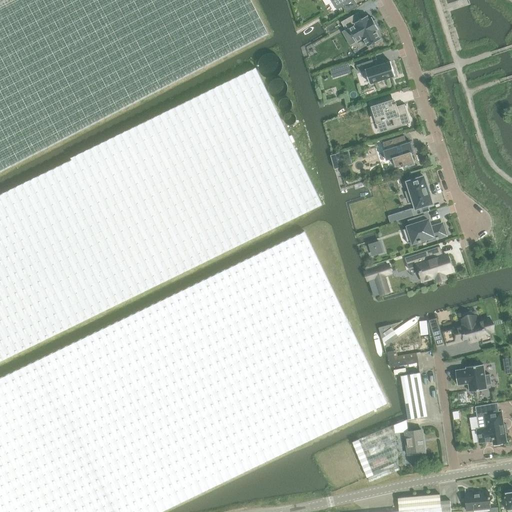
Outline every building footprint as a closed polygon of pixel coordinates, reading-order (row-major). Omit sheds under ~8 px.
[(0,0),(0,172),(38,152),(268,34),(250,0),(0,0)] [(331,0),(337,9),(342,6),(346,13),(358,6),(354,0),(331,0)] [(356,13),(341,22),(346,31),(349,29),(351,34),(352,37),(353,36),(356,42),(356,41),(363,38),(367,46),(367,47),(373,43),(373,44),(375,43),(375,42),(381,39),(381,38),(380,39),(375,30),(378,29),(378,30),(378,29),(371,17),(371,18),(369,19),(367,16),(368,16),(367,15),(362,19),(361,18),(360,19),(356,13)] [(284,70),(284,69),(284,67),(283,65),(282,63),(280,61),(277,59),(274,58),(272,58),(268,59),(266,60),(264,62),(262,65),(261,67),(261,70),(262,74),(263,75),(264,77),(268,80),(270,81),(272,81),(274,81),(277,80),(280,78),(282,76),(283,74),(284,72),(284,70)] [(372,60),(356,65),(358,72),(366,69),(371,84),(395,75),(390,61),(374,67),(372,60)] [(348,63),(330,69),(333,78),(351,72),(348,63)] [(0,361),(323,205),(256,68),(71,157),(72,159),(0,194),(0,361)] [(294,94),(294,93),(294,89),(292,86),(288,83),(286,82),(284,82),(281,82),(279,83),(275,85),(273,88),(272,91),(271,93),(271,95),(272,97),(273,99),(274,101),(278,104),(280,105),(283,105),(287,104),(289,103),(291,102),(293,98),(294,96),(294,94)] [(391,95),(374,101),(376,106),(373,107),(377,122),(383,120),(383,121),(386,120),(385,119),(393,117),(395,125),(395,126),(407,122),(409,127),(410,127),(403,107),(406,106),(406,105),(396,108),(394,104),(396,103),(396,102),(394,103),(391,95)] [(404,135),(383,142),(385,149),(383,150),(386,160),(393,158),(396,167),(401,165),(402,165),(403,168),(415,165),(411,152),(414,151),(410,141),(406,143),(404,135)] [(349,150),(330,155),(334,169),(352,164),(349,150)] [(410,191),(406,192),(408,200),(412,199),(415,208),(411,209),(413,215),(430,210),(428,204),(432,203),(424,176),(420,177),(420,175),(409,179),(410,181),(407,182),(410,191)] [(423,214),(407,219),(409,225),(407,226),(413,242),(418,240),(418,241),(421,240),(421,239),(427,237),(428,240),(436,237),(436,238),(439,237),(438,237),(444,235),(444,233),(445,232),(443,225),(441,225),(441,224),(430,227),(428,219),(426,220),(423,214)] [(203,281),(0,378),(0,511),(160,511),(297,447),(388,403),(305,231),(203,281)] [(371,255),(384,253),(382,240),(369,242),(371,255)] [(440,246),(405,257),(409,269),(419,266),(423,280),(435,276),(437,280),(445,278),(443,274),(452,271),(449,262),(445,263),(440,248),(440,246)] [(389,262),(381,265),(385,276),(393,273),(389,262)] [(386,276),(374,280),(379,296),(391,293),(386,276)] [(483,342),(491,340),(489,332),(492,331),(492,330),(492,329),(489,318),(477,321),(476,316),(464,319),(462,320),(464,325),(447,329),(447,331),(442,333),(445,343),(455,341),(455,342),(456,341),(456,340),(462,339),(462,340),(467,338),(468,342),(482,338),(483,342)] [(393,330),(397,336),(418,322),(420,317),(414,317),(393,330)] [(468,343),(469,350),(479,348),(478,341),(468,343)] [(396,350),(388,351),(390,367),(418,362),(417,353),(397,356),(396,350)] [(484,365),(465,367),(466,369),(455,370),(457,386),(468,384),(469,392),(487,389),(484,365)] [(408,419),(427,416),(420,373),(401,376),(408,419)] [(497,402),(475,406),(479,429),(477,429),(479,442),(493,440),(493,443),(495,443),(496,445),(500,444),(501,442),(506,441),(505,433),(508,432),(506,424),(503,424),(501,411),(499,412),(497,402)] [(357,439),(352,441),(367,478),(368,477),(370,482),(386,475),(399,470),(396,433),(407,431),(406,419),(393,424),(357,439)] [(409,455),(425,453),(422,430),(406,432),(409,455)] [(466,510),(490,508),(489,492),(479,493),(479,492),(465,494),(466,510)] [(397,498),(398,511),(440,507),(441,511),(450,511),(450,499),(441,500),(440,494),(412,497),(397,498)]
